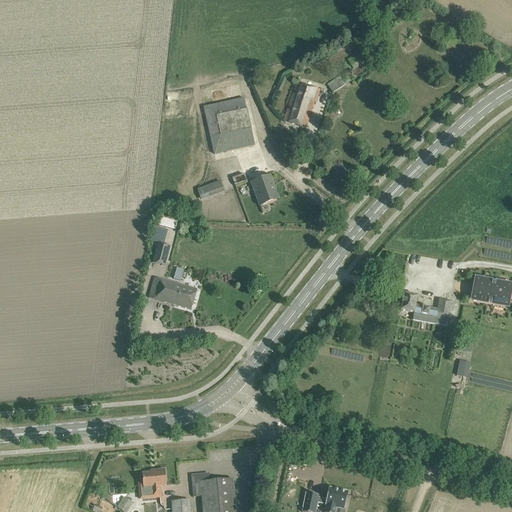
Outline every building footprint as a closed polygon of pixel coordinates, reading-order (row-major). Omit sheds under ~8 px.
[(353,69),(367,60),(362,52),(348,60),(353,69)] [(333,93),(354,80),(349,72),(341,78),(340,77),(327,85),(333,93)] [(320,91),(311,87),(297,83),(283,121),(306,129),(314,102),(316,103),(320,91)] [(255,146),(253,136),(247,109),(246,110),(244,99),(204,108),(214,155),(255,146)] [(235,185),(246,181),(244,175),(233,179),(235,185)] [(277,200),(273,191),(272,187),(274,186),(270,176),(251,183),(260,206),(277,200)] [(221,181),(197,190),(201,201),(225,192),(221,181)] [(152,263),(165,267),(171,247),(158,243),(152,263)] [(181,281),(184,269),(178,268),(175,279),(181,281)] [(191,311),(197,290),(154,278),(148,298),(191,311)] [(507,306),(511,287),(476,281),(472,299),(507,306)] [(417,297),(414,296),(404,294),(401,311),(414,314),(412,321),(435,326),(435,325),(447,327),(448,320),(452,303),(439,300),(437,310),(416,306),(417,297)] [(460,361),(458,376),(469,378),(471,362),(460,361)] [(156,473),(142,474),(143,484),(139,484),(140,500),(162,498),(161,486),(166,486),(164,470),(156,471),(156,473)] [(235,511),(234,489),(233,480),(210,482),(209,477),(206,474),(192,476),(194,498),(201,497),(202,511),(235,511)] [(327,506),(325,511),(336,511),(337,508),(344,510),(348,492),(329,488),(327,500),(326,505),(326,506),(327,506)] [(306,493),(302,511),(316,511),(318,504),(326,505),(327,500),(319,498),(319,496),(306,493)] [(172,511),(190,511),(190,501),(171,502),(172,511)] [(128,511),(130,509),(121,503),(117,508),(123,511),(128,511)]
